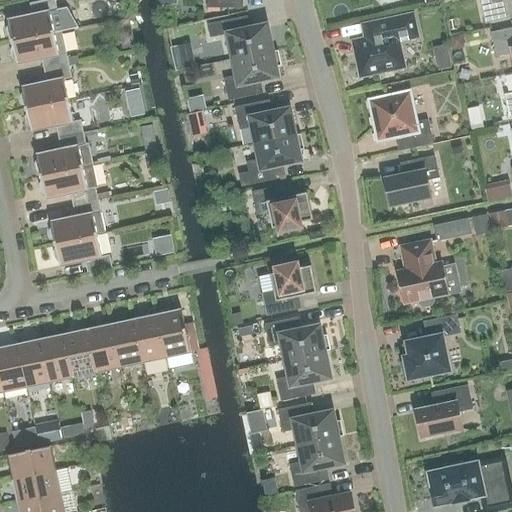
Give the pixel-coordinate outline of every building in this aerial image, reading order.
[(8,24),(6,30),(7,36),(11,40),(12,40),(12,42),(54,33),(50,11),(57,10),(54,0),(45,0),(29,4),(32,15),(7,20),(8,24)] [(207,0),(207,8),(237,9),(237,0),(207,0)] [(479,0),(484,24),(511,19),(507,0),(479,0)] [(417,38),(412,16),(363,26),(366,40),(353,43),(361,76),(403,67),(397,41),(415,37),(415,39),(417,38)] [(207,25),(210,38),(226,35),(232,60),(273,51),(267,25),(244,30),(241,18),(207,25)] [(511,54),(511,57),(511,28),(490,33),(495,58),(511,54)] [(12,45),(10,51),(12,56),(15,61),(16,61),(17,64),(41,59),(44,71),(69,65),(67,58),(62,32),(54,33),(12,42),(13,45),(12,45)] [(235,77),(224,79),(228,101),(258,95),(255,83),(278,78),(276,67),(281,66),(277,51),(273,52),(273,51),(232,60),(235,77)] [(71,78),(69,65),(44,71),(46,82),(22,88),(23,92),(22,92),(20,97),(22,103),(25,107),(26,107),(26,110),(69,101),(64,79),(71,78)] [(369,101),(377,142),(400,137),(403,151),(433,144),(428,120),(416,123),(409,92),(369,101)] [(511,93),(503,95),(509,120),(511,119),(511,93)] [(73,122),(69,101),(26,110),(27,113),(25,118),(26,124),(30,128),(31,132),(56,127),(58,138),(83,133),(80,120),(73,122)] [(235,108),(239,130),(251,127),(254,144),(295,135),(290,108),(266,113),(264,102),(235,108)] [(192,110),(195,134),(211,132),(208,108),(192,110)] [(88,144),(86,144),(83,133),(58,138),(61,150),(36,155),(37,159),(36,159),(35,165),(36,170),(40,175),(40,174),(41,177),(93,166),(88,144)] [(248,173),(239,175),(241,187),(280,178),(278,167),(301,162),(299,150),(303,149),(300,135),(296,136),(295,135),(254,144),(258,160),(246,163),(248,173)] [(427,181),(439,179),(434,157),(405,163),(407,174),(384,179),(390,207),(431,198),(427,181)] [(98,188),(93,166),(41,177),(41,180),(39,186),(40,191),(44,195),(45,195),(46,199),(70,194),(73,205),(98,200),(95,189),(98,188)] [(511,181),(490,184),(492,201),(511,198),(511,181)] [(313,220),(307,193),(284,198),(281,186),(252,192),(256,214),(268,212),(273,234),(301,228),(300,223),(313,220)] [(51,226),(49,232),(50,237),(54,242),(55,242),(55,244),(97,235),(105,234),(98,200),(73,205),(75,217),(51,222),(51,226)] [(502,228),(511,224),(511,207),(496,213),(502,228)] [(490,234),(487,215),(471,218),(475,237),(490,234)] [(436,242),(472,234),(468,219),(433,226),(436,242)] [(102,257),(97,235),(55,244),(56,247),(55,247),(54,253),(55,258),(59,263),(59,262),(60,266),(85,261),(87,273),(112,268),(109,255),(102,257)] [(403,304),(418,301),(419,305),(423,308),(431,306),(434,302),(433,298),(449,294),(442,263),(435,265),(430,241),(400,248),(405,271),(397,273),(403,304)] [(273,292),(262,294),(266,316),(296,310),(293,298),(316,293),(311,266),(298,269),(297,264),(269,270),(273,292)] [(511,290),(511,268),(500,271),(504,293),(511,290)] [(181,310),(158,315),(167,358),(190,353),(181,310)] [(143,363),(167,358),(158,315),(134,320),(143,363)] [(441,336),(459,333),(456,317),(424,323),(428,339),(406,343),(409,357),(404,358),(405,363),(401,364),(404,376),(408,375),(409,380),(449,371),(441,336)] [(264,325),(269,347),(281,345),(284,361),(325,352),(325,351),(330,350),(326,336),(322,337),(319,326),(296,331),(294,319),(264,325)] [(120,368),(143,363),(134,320),(111,325),(120,368)] [(97,373),(120,368),(111,325),(88,330),(97,373)] [(73,378),(97,373),(88,330),(64,335),(73,378)] [(50,382),(73,378),(64,335),(41,340),(50,382)] [(27,387),(50,382),(41,340),(18,345),(27,387)] [(0,375),(4,392),(27,387),(18,345),(0,348),(0,375)] [(288,377),(276,380),(281,402),(310,396),(308,384),(331,379),(325,352),(284,361),(288,377)] [(421,438),(462,430),(458,413),(473,410),(467,386),(436,392),(439,406),(415,411),(421,438)] [(278,411),(282,433),(294,430),(298,446),(338,438),(338,437),(343,436),(340,421),(335,422),(333,411),(309,416),(307,404),(278,411)] [(82,424),(60,428),(62,438),(84,434),(82,424)] [(34,428),(13,432),(16,448),(38,443),(34,428)] [(7,434),(0,435),(0,451),(10,450),(7,434)] [(301,463),(289,465),(294,487),(323,481),(321,469),(344,464),(338,438),(298,446),(301,463)] [(8,456),(13,479),(55,470),(50,447),(8,456)] [(485,511),(511,505),(511,500),(507,477),(497,479),(493,461),(478,465),(477,463),(462,466),(462,464),(444,468),(444,470),(428,473),(431,489),(430,489),(434,507),(452,503),(452,504),(469,500),(469,499),(482,497),(485,511)] [(13,479),(18,503),(60,494),(55,470),(13,479)] [(324,485),(295,491),(298,507),(310,504),(311,511),(354,511),(351,496),(328,501),(324,485)] [(18,503),(20,511),(64,511),(60,494),(18,503)]
